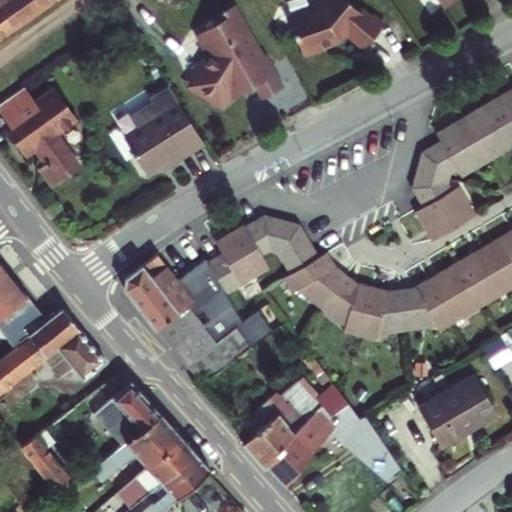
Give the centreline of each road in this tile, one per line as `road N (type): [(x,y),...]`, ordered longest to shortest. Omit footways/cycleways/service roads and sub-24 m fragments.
road 1 (residential): [(76,282),(184,203),(511,34)]
road 2 (tertiary): [(76,282),(277,511)]
